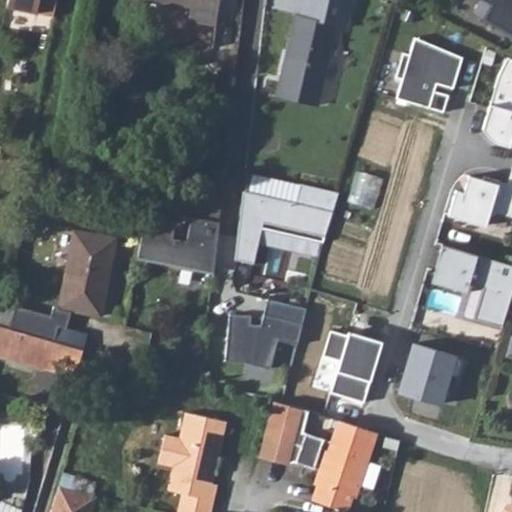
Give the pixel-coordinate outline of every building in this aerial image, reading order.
[(7,0),(6,6),(36,13),(54,18),(57,0),(7,0)] [(216,24),(219,0),(146,0),(191,6),(189,21),(216,24)] [(317,105),(336,24),(347,26),(353,1),(349,0),(302,0),(299,14),(295,13),(281,74),(286,76),(284,84),(279,82),(276,96),(317,105)] [(486,19),(511,33),(511,0),(485,0),(494,5),(486,19)] [(461,57),(416,41),(400,94),(442,108),(446,96),(431,91),(435,78),(453,85),(461,57)] [(511,58),(505,56),(495,75),(480,124),(480,129),(482,133),(484,135),(488,139),(507,148),(509,141),(511,142),(511,108),(510,108),(511,100),(511,58)] [(233,106),(235,79),(218,76),(215,104),(233,106)] [(192,216),(220,221),(225,172),(205,168),(202,195),(163,189),(160,210),(177,213),(192,216)] [(453,189),(443,213),(486,226),(489,217),(498,213),(511,217),(511,183),(507,182),(482,175),(482,178),(465,174),(460,191),(453,189)] [(321,242),(335,193),(300,183),(295,202),(241,190),(234,260),(251,264),(261,226),(321,242)] [(147,207),(137,257),(214,271),(214,269),(220,221),(192,216),(187,241),(173,238),(177,213),(160,210),(147,207)] [(101,315),(116,237),(74,229),(59,307),(101,315)] [(511,291),(511,267),(439,243),(428,281),(466,292),(468,285),(481,288),(473,320),(500,328),(511,291)] [(306,307),(266,297),(259,326),(247,323),(247,314),(227,316),(223,361),(267,370),(276,338),(295,343),(306,307)] [(0,324),(83,349),(88,333),(0,307),(0,324)] [(0,353),(75,377),(83,349),(0,324),(0,353)] [(332,330),(326,351),(345,357),(336,389),(363,397),(379,343),(332,330)] [(457,356),(420,344),(405,390),(442,402),(457,356)] [(175,376),(201,384),(203,362),(178,357),(175,376)] [(318,485),(337,491),(331,506),(348,511),(352,496),(356,497),(377,433),(339,420),(332,441),(303,431),(308,409),(273,400),(269,417),(259,456),(287,463),(293,442),(301,445),(296,462),(315,468),(317,463),(322,465),(316,484),(318,485)] [(211,483),(226,421),(185,411),(179,437),(164,434),(157,462),(172,465),(167,489),(181,493),(213,500),(217,484),(211,483)] [(287,463),(296,462),(301,445),(293,442),(287,463)] [(64,470),(61,480),(98,492),(101,481),(64,470)] [(92,511),(97,496),(59,485),(50,511),(92,511)] [(313,500),(331,506),(337,491),(318,485),(313,500)] [(210,511),(213,500),(181,493),(176,511),(210,511)] [(511,511),(511,501),(504,504),(500,511),(499,511),(511,511)]
